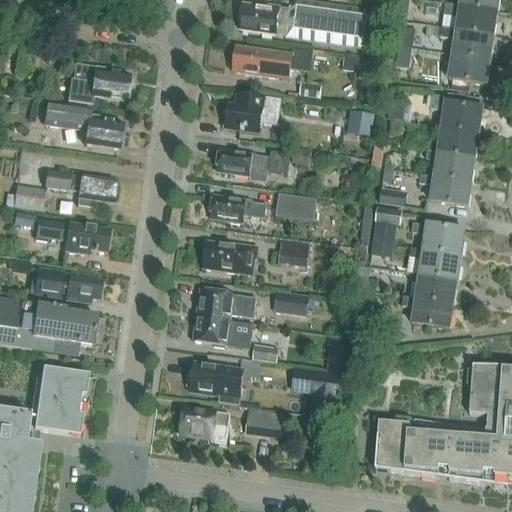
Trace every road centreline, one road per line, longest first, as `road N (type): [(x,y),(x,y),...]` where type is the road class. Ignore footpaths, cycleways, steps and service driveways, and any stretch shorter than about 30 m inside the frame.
road 1 (tertiary): [(120,470),(181,39)]
road 2 (residential): [(376,511),(120,470)]
road 3 (residential): [(0,14),(181,39)]
